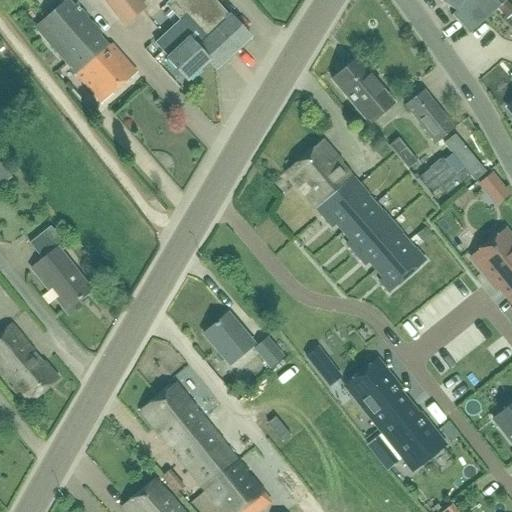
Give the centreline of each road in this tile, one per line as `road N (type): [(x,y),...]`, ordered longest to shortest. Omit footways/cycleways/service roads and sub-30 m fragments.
road 1 (tertiary): [(33,511),(179,246),(329,0)]
road 2 (unknown): [(230,162),(93,0)]
road 3 (unclassified): [(511,168),(450,60),(404,0)]
